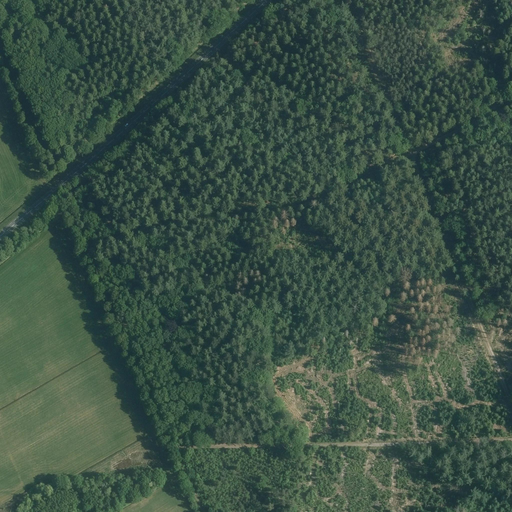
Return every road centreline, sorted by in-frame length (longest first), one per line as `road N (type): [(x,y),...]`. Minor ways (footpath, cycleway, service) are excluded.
road 1 (track): [(0,260),(55,215),(72,220),(84,244),(297,206),(511,106)]
road 2 (track): [(511,408),(346,0)]
road 3 (primary): [(266,0),(0,235)]
road 4 (track): [(339,0),(94,242)]
road 5 (track): [(511,439),(172,448)]
road 6 (track): [(84,244),(202,511)]
road 7 (track): [(54,168),(0,47)]
